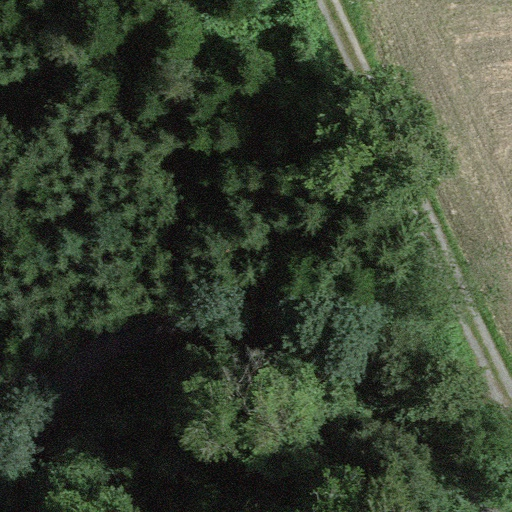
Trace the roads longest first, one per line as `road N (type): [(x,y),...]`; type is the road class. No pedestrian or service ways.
road 1 (residential): [(498,511),(320,340),(288,323),(226,309),(150,323),(88,359),(45,411),(26,467),(23,511)]
road 2 (track): [(322,0),(511,404)]
